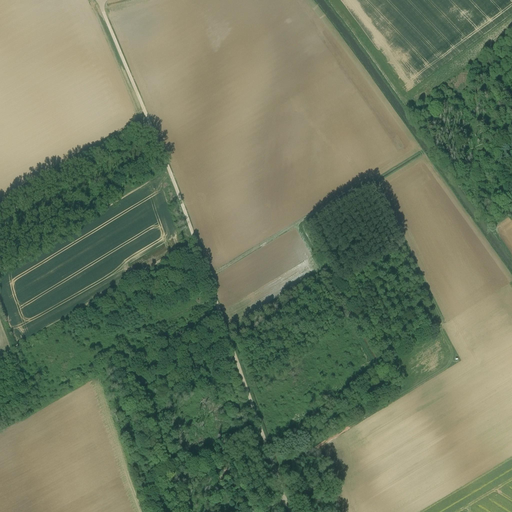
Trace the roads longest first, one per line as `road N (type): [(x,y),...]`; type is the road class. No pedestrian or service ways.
road 1 (track): [(102,0),(289,511)]
road 2 (track): [(278,473),(415,389)]
